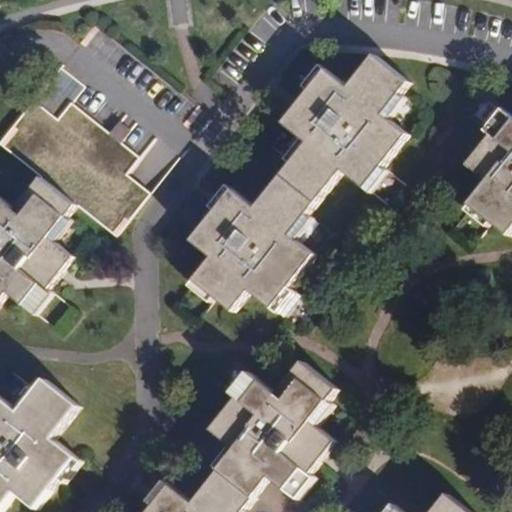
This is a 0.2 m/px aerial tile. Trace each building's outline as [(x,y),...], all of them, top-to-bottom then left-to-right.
[(40,183),(81,216),(120,246),(214,126),(96,34),(2,154),(40,183)] [(311,139),(286,170),(322,199),(348,168),(371,186),(414,131),(390,112),(417,78),(381,51),(355,84),(331,65),(305,99),(332,121),(326,130),(311,118),(300,131),(311,139)] [(511,114),(511,107),(506,102),(487,126),(497,134),(511,114)] [(511,114),(497,134),(472,167),(495,183),(478,205),(511,229),(511,114)] [(322,199),(286,170),(260,203),(249,195),(240,207),(255,219),(248,227),(221,205),(194,239),(212,254),(195,275),(237,307),(253,287),(276,305),(294,283),(320,251),(307,240),(296,232),(312,212),(322,199)] [(63,239),(81,216),(40,183),(22,207),(0,189),(0,307),(15,289),(41,310),(67,276),(40,255),(48,246),(62,257),(71,245),(63,239)] [(322,220),(312,212),(296,232),(307,240),(322,220)] [(305,291),(294,283),(276,305),(287,313),(305,291)] [(96,403),(59,375),(31,410),(6,390),(0,396),(0,511),(16,511),(28,498),(37,505),(49,491),(34,479),(40,471),(67,492),(93,460),(68,439),(96,403)] [(204,451),(281,511),(289,511),(312,484),(284,462),(292,452),(306,463),(315,452),(306,444),(331,412),(295,385),(270,415),(247,396),(204,451)] [(237,511),(213,493),(197,511),(237,511)]
